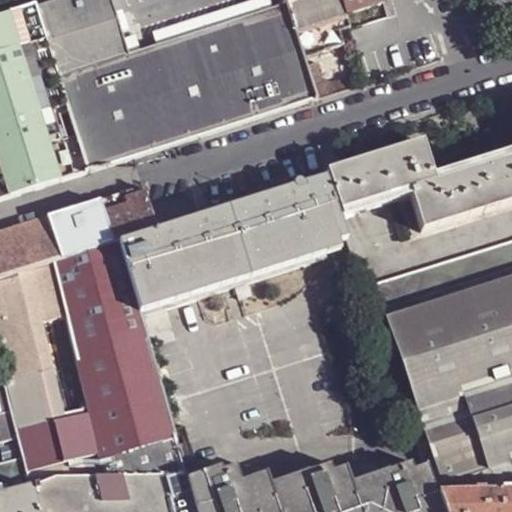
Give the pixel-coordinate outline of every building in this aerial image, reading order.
[(106,0),(56,0),(31,9),(54,78),(123,55),(106,0)] [(296,0),(284,4),(293,34),(344,18),(382,5),(380,0),(296,0)] [(54,78),(85,175),(217,132),(315,101),(302,59),(293,34),(284,4),(123,55),(54,78)] [(31,9),(0,19),(0,202),(85,175),(54,78),(31,9)] [(293,34),(302,59),(340,46),(336,34),(348,30),(344,18),(293,34)] [(420,144),(324,174),(326,179),(337,215),(398,196),(400,203),(408,200),(419,234),(511,204),(511,159),(434,185),(431,178),(420,144)] [(511,152),(431,178),(434,185),(511,159),(511,152)] [(155,233),(153,231),(117,242),(139,319),(165,311),(192,302),(225,292),(327,260),(326,256),(324,249),(337,244),(347,241),(339,222),(337,215),(326,179),(301,187),(297,185),(293,186),(292,190),(155,233)] [(0,280),(52,263),(117,242),(153,231),(153,229),(141,191),(140,190),(0,234),(0,280)] [(339,222),(400,203),(398,196),(337,215),(339,222)] [(383,310),(511,269),(511,241),(502,244),(488,248),(474,253),(460,258),(446,262),(433,267),(420,271),(406,275),(392,280),(378,283),(362,289),(372,314),(383,310)] [(117,242),(52,263),(76,360),(99,459),(134,448),(173,437),(148,350),(139,319),(117,242)] [(340,251),(337,244),(324,249),(326,256),(340,251)] [(52,263),(0,280),(0,372),(3,384),(76,360),(52,263)] [(511,269),(383,310),(386,322),(511,281),(511,269)] [(511,378),(511,281),(386,322),(416,409),(511,378)] [(249,287),(235,291),(238,303),(252,298),(249,287)] [(165,311),(139,319),(148,350),(162,345),(174,341),(165,311)] [(416,409),(386,322),(375,325),(414,436),(423,466),(424,467),(431,490),(442,485),(416,409)] [(99,459),(76,360),(3,384),(10,412),(17,439),(22,459),(29,492),(31,497),(108,496),(99,459)] [(511,378),(416,409),(442,485),(511,463),(511,378)] [(0,444),(17,439),(10,412),(0,415),(0,444)] [(134,448),(147,494),(189,494),(185,481),(173,437),(134,448)] [(134,448),(99,459),(108,496),(147,494),(134,448)] [(0,499),(29,492),(22,459),(0,464),(0,499)] [(431,490),(434,497),(511,495),(511,463),(442,485),(431,490)] [(194,511),(438,511),(434,497),(431,490),(424,467),(421,468),(421,469),(411,473),(408,465),(397,469),(395,464),(223,467),(218,469),(201,475),(185,481),(189,494),(194,511)] [(0,511),(34,511),(31,497),(29,492),(0,499),(0,511)] [(108,496),(111,511),(194,511),(189,494),(147,494),(108,496)] [(438,511),(511,511),(511,495),(434,497),(438,511)] [(111,511),(108,496),(31,497),(34,511),(111,511)]
